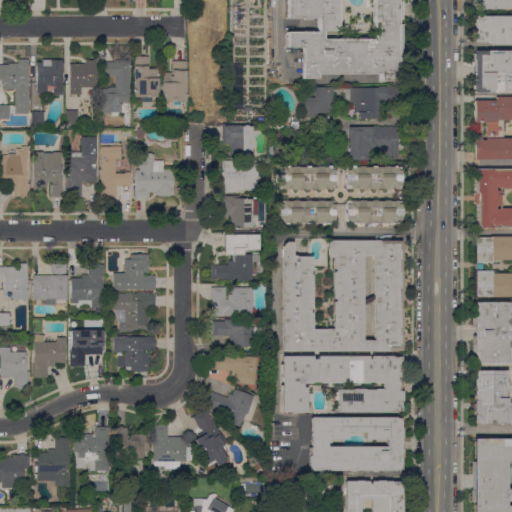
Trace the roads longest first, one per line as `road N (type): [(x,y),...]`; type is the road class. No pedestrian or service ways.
road 1 (secondary): [(436,511),(436,0)]
road 2 (residential): [(182,231),(184,355),(169,390),(82,396),(0,426)]
road 3 (residential): [(182,231),(0,231)]
road 4 (residential): [(171,26),(0,26)]
road 5 (residential): [(306,234),(278,238),(277,351)]
road 6 (residential): [(436,234),(306,234)]
